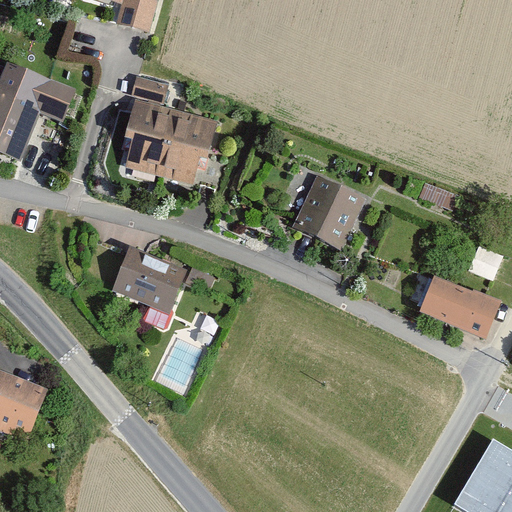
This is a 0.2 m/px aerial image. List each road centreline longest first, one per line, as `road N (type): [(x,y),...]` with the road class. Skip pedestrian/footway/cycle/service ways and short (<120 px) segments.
road 1 (residential): [(0,191),(232,251),(484,377)]
road 2 (tertiary): [(207,511),(0,280)]
